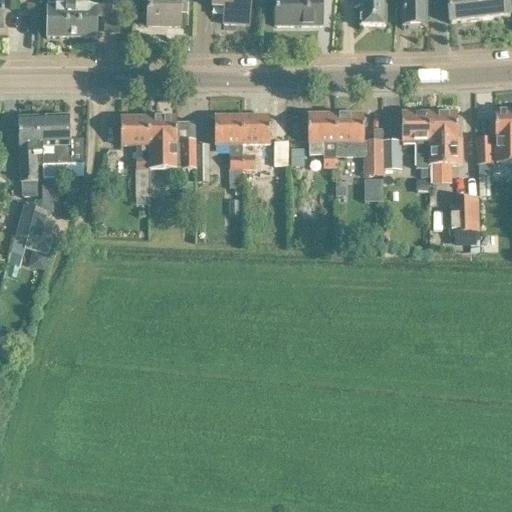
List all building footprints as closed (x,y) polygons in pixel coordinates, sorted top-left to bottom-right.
[(46,41),(96,41),(97,19),(105,19),(105,17),(120,17),(120,0),(104,0),(104,7),(97,7),(97,8),(88,8),(75,8),(75,5),(74,3),(73,2),(71,2),(70,0),(48,0),(49,8),(47,7),(47,21),(46,41)] [(147,0),(147,29),(179,29),(180,13),(185,13),(185,0),(147,0)] [(212,0),(212,10),(225,11),(223,26),(243,28),(244,13),(249,13),(250,0),(212,0)] [(275,0),(275,9),(275,29),(321,29),(321,9),(321,0),(275,0)] [(353,0),(354,10),(360,10),(360,29),(385,29),(385,0),(353,0)] [(425,0),(403,0),(403,29),(425,29),(425,0)] [(446,0),(450,26),(480,22),(477,0),(446,0)] [(477,0),(480,22),(509,18),(507,0),(477,0)] [(430,168),(429,116),(414,116),(414,113),(403,113),(403,116),(401,116),(401,144),(416,144),(416,171),(420,171),(420,181),(428,181),(429,181),(429,168),(430,168)] [(496,166),(511,166),(511,114),(494,114),(495,142),(496,142),(496,166)] [(457,116),(429,116),(430,168),(442,168),(442,179),(466,179),(466,155),(461,155),(461,142),(457,142),(457,116)] [(42,167),(41,167),(42,181),(67,179),(67,164),(71,164),(69,118),(36,120),(37,137),(41,137),(42,150),(43,150),(44,167),(42,167)] [(323,171),(336,170),(335,118),(308,118),(308,146),(309,146),(309,158),(323,158),(323,171)] [(335,118),(336,170),(337,170),(337,160),(363,160),(363,179),(382,179),(382,167),(382,143),(363,144),(363,118),(335,118)] [(37,137),(36,120),(18,120),(20,151),(22,200),(38,199),(36,167),(41,167),(42,167),(42,150),(41,137),(37,137)] [(148,121),(149,173),(150,172),(195,171),(195,143),(176,143),(176,120),(148,121)] [(242,120),(214,120),(214,140),(214,147),(230,147),(230,172),(229,172),(229,191),(235,192),(242,191),(242,172),(242,159),(242,147),(242,120)] [(270,120),(242,120),(242,147),(270,147),(270,120)] [(148,121),(120,121),(120,141),(121,148),(136,148),(136,173),(136,200),(147,200),(149,200),(150,200),(150,172),(149,173),(148,121)] [(477,141),(478,167),(492,166),(491,141),(477,141)] [(397,143),(382,143),(382,167),(384,167),(384,172),(402,172),(401,155),(397,155),(397,143)] [(197,147),(197,184),(209,184),(208,146),(197,147)] [(291,166),(301,166),(302,151),(291,151),(291,166)] [(255,159),(242,159),(242,172),(255,172),(255,159)] [(113,176),(115,162),(108,161),(103,187),(112,189),(114,177),(113,176)] [(383,203),(383,179),(367,179),(367,203),(383,203)] [(416,182),(416,196),(429,196),(429,182),(416,182)] [(183,202),(186,204),(189,205),(194,205),(194,185),(186,185),(182,192),(182,199),(183,202)] [(53,199),(42,199),(42,213),(48,215),(53,214),(53,199)] [(449,200),(450,235),(454,235),(454,244),(478,243),(477,234),(479,234),(478,199),(449,200)] [(239,203),(229,203),(229,218),(240,218),(239,203)] [(42,213),(22,207),(13,238),(15,239),(39,246),(48,215),(42,213)] [(29,269),(43,273),(47,259),(32,255),(29,269)] [(0,338),(0,353),(22,358),(24,344),(0,338)]
